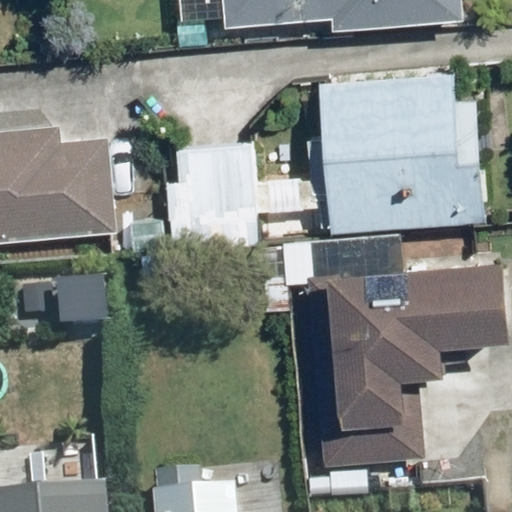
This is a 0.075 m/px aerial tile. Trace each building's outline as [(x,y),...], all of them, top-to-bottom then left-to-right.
[(228,0),(229,5),(303,0),(341,0),(343,16),(464,7),(463,0),(228,0)] [(457,65),(323,75),(335,229),(490,217),(482,105),(460,107),(457,65)] [(62,120),(0,124),(0,238),(122,230),(115,132),(63,136),(62,120)] [(259,140),(172,146),(179,247),(266,242),(259,140)] [(25,268),(0,268),(0,339),(83,338),(82,276),(25,278),(25,268)] [(496,270),(302,286),(318,477),(413,468),(407,399),(437,396),(434,362),(504,356),(496,270)] [(110,511),(108,482),(0,489),(0,511),(110,511)] [(243,511),(242,485),(159,491),(160,511),(243,511)]
